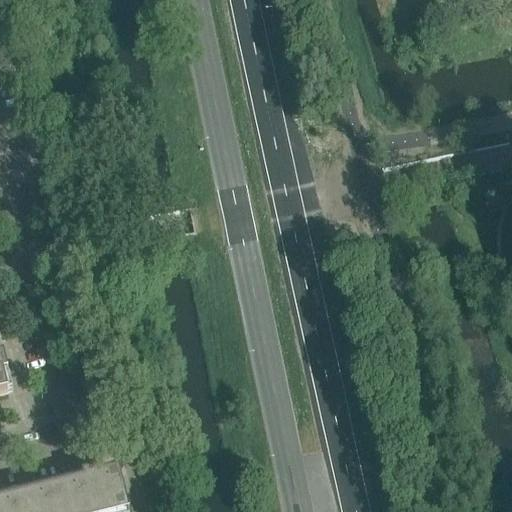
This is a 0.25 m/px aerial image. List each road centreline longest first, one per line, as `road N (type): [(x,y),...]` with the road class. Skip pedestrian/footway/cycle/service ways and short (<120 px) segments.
road 1 (primary): [(359,511),(245,0)]
road 2 (primary): [(194,0),(303,511)]
road 3 (residential): [(0,454),(59,438),(76,424),(19,260),(0,141)]
